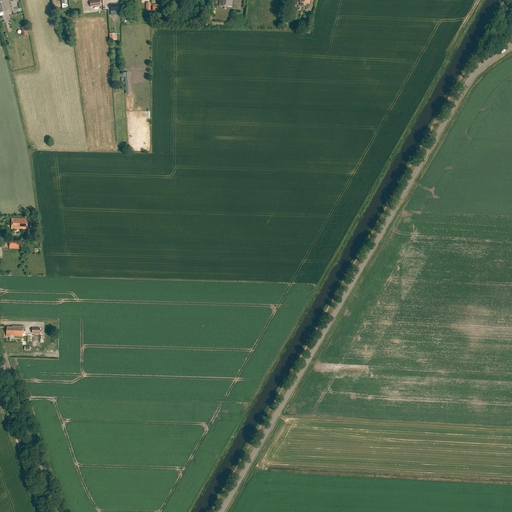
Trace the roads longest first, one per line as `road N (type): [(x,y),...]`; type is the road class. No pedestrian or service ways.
road 1 (unclassified): [(221,511),(464,89),(511,46)]
road 2 (tertiary): [(61,511),(0,344)]
